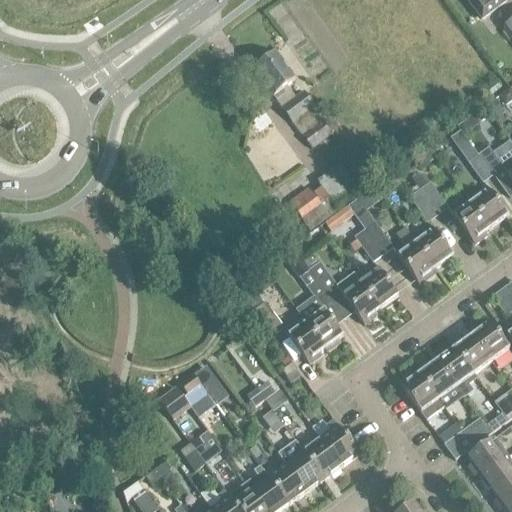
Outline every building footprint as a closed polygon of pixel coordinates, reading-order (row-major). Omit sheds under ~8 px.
[(467,0),(483,21),(507,3),(504,0),(467,0)] [(276,55),(254,72),(273,98),(296,82),(276,55)] [(511,89),(500,98),(507,107),(511,103),(511,89)] [(292,126),(315,110),(315,109),(303,93),(280,110),(292,126)] [(315,110),(292,126),(312,152),(332,137),(322,125),(325,123),(315,110)] [(480,127),(474,118),(458,129),(464,138),(480,127)] [(412,130),(396,150),(410,161),(426,141),(412,130)] [(470,148),(460,155),(467,165),(477,158),(470,148)] [(488,150),(478,157),(493,178),(501,172),(503,171),(500,167),(488,150)] [(478,157),(477,158),(467,165),(482,185),(493,178),(478,157)] [(511,158),(500,167),(503,171),(501,172),(506,179),(508,178),(511,182),(511,158)] [(342,166),(330,174),(348,199),(350,201),(361,192),(342,166)] [(330,174),(325,178),(317,184),(321,190),(336,210),(337,210),(350,201),(348,199),(330,174)] [(430,185),(424,176),(414,183),(417,187),(420,192),(430,185)] [(430,185),(420,192),(439,218),(448,211),(449,210),(430,185)] [(471,205),(491,231),(508,218),(486,188),(468,202),(471,206),(471,205)] [(321,208),(313,196),(308,190),(289,204),(301,222),(321,208)] [(321,208),(301,222),(310,234),(339,213),(337,210),(336,210),(321,190),(313,196),(321,208)] [(420,192),(412,198),(410,200),(429,225),(439,218),(420,192)] [(465,198),(449,210),(448,211),(475,247),(487,238),(485,235),(491,231),(471,205),(471,206),(468,202),(465,198)] [(358,202),(347,209),(348,210),(383,258),(394,251),(358,202)] [(348,210),(347,209),(339,214),(346,223),(353,218),(348,210)] [(373,266),(383,258),(348,210),(353,218),(364,232),(354,240),(373,266)] [(432,228),(414,241),(413,241),(435,271),(453,258),(432,228)] [(396,237),(404,248),(396,254),(419,287),(432,278),(430,275),(435,271),(413,241),(414,241),(406,230),(396,237)] [(293,245),(287,237),(276,245),(282,253),(293,245)] [(292,248),(281,256),(288,265),(298,257),(292,248)] [(315,268),(309,272),(346,322),(355,315),(364,327),(378,317),(375,314),(381,311),(362,285),(361,286),(360,285),(357,281),(348,289),(350,292),(343,298),(331,281),(320,265),(315,268)] [(357,281),(360,285),(361,286),(362,285),(381,311),(398,298),(376,268),(357,281)] [(313,300),(308,304),(297,312),(304,321),(306,325),(325,351),(324,351),(326,354),(340,344),(338,341),(342,338),(336,329),(346,322),(309,272),(299,280),(313,300)] [(511,287),(493,301),(502,313),(511,305),(511,287)] [(263,305),(258,298),(249,304),(254,312),(263,305)] [(254,312),(273,339),(284,331),(265,304),(263,305),(254,312)] [(306,325),(304,321),(286,334),(310,367),(322,358),(320,354),(324,351),(325,351),(306,325)] [(477,334),(472,338),(491,365),(509,352),(488,322),(475,331),(477,334)] [(465,339),(452,348),(454,351),(455,350),(474,377),(491,365),(472,338),(467,342),(465,339)] [(454,351),(437,363),(460,394),(464,400),(465,401),(474,394),(469,387),(477,382),(477,381),(474,377),(455,350),(454,351)] [(437,363),(432,367),(430,364),(418,373),(442,407),(460,394),(437,363)] [(287,380),(297,373),(292,365),(281,373),(286,380),(287,380)] [(205,370),(194,378),(201,389),(203,391),(215,383),(205,370)] [(297,373),(287,380),(291,386),(302,378),(298,372),(297,373)] [(400,386),(399,386),(401,389),(421,416),(426,423),(444,410),(442,407),(418,373),(417,373),(405,382),(400,386)] [(189,398),(201,389),(194,378),(181,387),(189,398)] [(270,389),(260,396),(265,403),(275,396),(270,389)] [(174,424),(191,411),(176,390),(159,403),(174,424)] [(265,403),(260,396),(249,403),(255,410),(265,403)] [(511,421),(511,408),(502,416),(508,425),(511,421)] [(485,428),(480,421),(462,434),(473,450),(491,437),(485,428)] [(330,432),(319,440),(341,470),(359,457),(337,427),(333,422),(326,427),(330,432)] [(495,422),(485,428),(491,437),(501,430),(495,422)] [(462,434),(444,447),(455,463),(473,450),(462,434)] [(205,446),(200,439),(189,447),(194,454),(205,446)] [(304,442),(297,447),(302,453),(324,483),(341,470),(319,440),(309,448),(304,442)] [(476,481),(506,459),(493,442),(465,462),(469,467),(467,468),(476,481)] [(295,444),(277,456),(284,466),(307,496),(324,483),(302,453),(297,447),(295,444)] [(194,454),(189,447),(179,454),(185,461),(186,460),(194,454)] [(86,450),(61,454),(70,498),(94,494),(86,450)] [(194,454),(186,460),(190,465),(196,465),(200,463),(194,454)] [(511,467),(506,459),(476,481),(485,493),(487,492),(491,497),(511,481),(511,467)] [(165,465),(154,473),(159,480),(171,472),(165,465)] [(263,473),(267,479),(289,509),(307,496),(284,466),(274,474),(270,468),(263,473)] [(253,474),(257,478),(246,486),(264,511),(285,511),(289,509),(267,479),(259,469),(253,474)] [(159,480),(154,473),(145,480),(150,487),(159,480)] [(506,511),(511,508),(511,481),(491,497),(494,501),(492,503),(498,511),(506,511)] [(137,485),(127,492),(132,500),(143,492),(137,485)] [(264,511),(246,486),(228,499),(238,511),(264,511)] [(217,499),(221,505),(210,511),(238,511),(228,499),(224,494),(217,499)]
